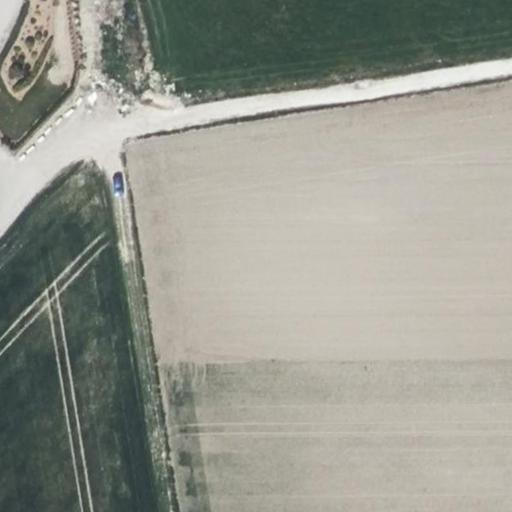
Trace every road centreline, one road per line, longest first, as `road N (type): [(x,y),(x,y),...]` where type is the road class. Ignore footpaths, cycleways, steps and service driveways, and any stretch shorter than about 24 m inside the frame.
road 1 (track): [(511,64),(113,120)]
road 2 (track): [(174,511),(113,120)]
road 3 (unclassified): [(113,120),(67,146),(0,217)]
road 4 (track): [(113,120),(91,85),(79,0)]
